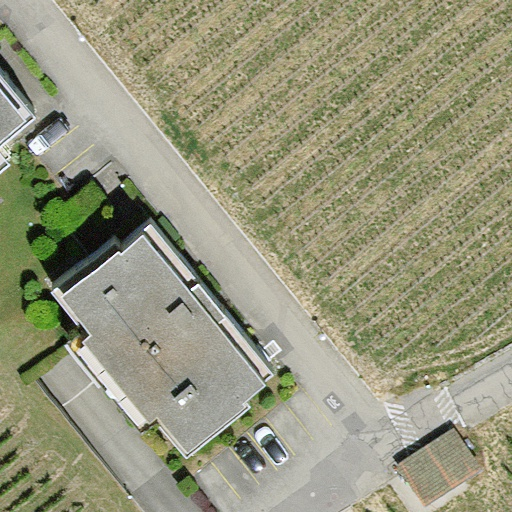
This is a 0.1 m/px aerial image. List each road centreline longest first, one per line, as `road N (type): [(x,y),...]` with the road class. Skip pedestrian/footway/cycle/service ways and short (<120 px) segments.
road 1 (residential): [(385,457),(131,117),(18,0)]
road 2 (residential): [(385,457),(511,382)]
